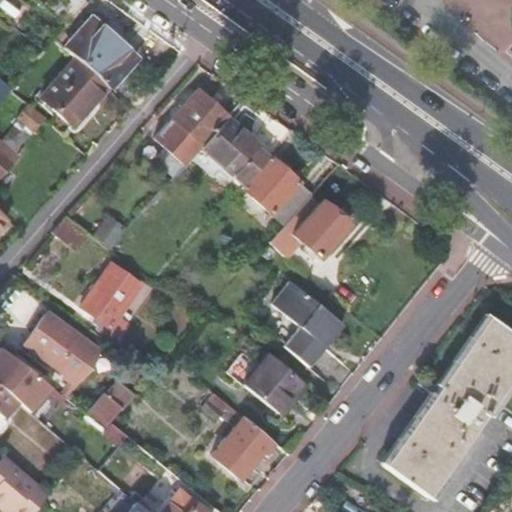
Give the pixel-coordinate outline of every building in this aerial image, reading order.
[(74,57),(39,97),(71,126),(107,85),(109,87),(135,57),(89,16),(62,46),(74,57)] [(154,138),(184,165),(200,147),(227,117),(196,90),(154,138)] [(42,117),(26,104),(16,116),(32,129),(42,117)] [(16,116),(0,135),(0,141),(13,152),(32,129),(16,116)] [(227,117),(200,147),(242,185),(266,159),(255,150),(259,145),(227,117)] [(13,152),(0,141),(0,175),(16,156),(13,152)] [(242,185),(240,188),(283,226),(309,196),(311,194),(268,157),(266,159),(242,185)] [(309,196),(283,226),(268,243),(277,251),(279,249),(286,255),(298,241),(319,259),(347,226),(320,202),(318,204),(309,196)] [(75,251),(89,234),(65,216),(52,231),(75,251)] [(105,220),(93,237),(109,249),(121,232),(105,220)] [(277,251),(268,243),(259,253),(268,260),(277,251)] [(110,265),(80,307),(121,337),(128,327),(117,318),(140,287),(110,265)] [(289,281),(270,305),(298,327),(282,346),(308,366),(343,325),(289,281)] [(45,313),(21,344),(72,381),(95,351),(89,346),(45,313)] [(511,333),(488,317),(382,465),(427,498),(511,377),(511,333)] [(298,396),(306,385),(267,353),(242,384),(278,412),(294,392),(298,396)] [(2,419),(17,403),(0,388),(0,433),(8,424),(2,419)] [(121,409),(109,398),(105,394),(90,410),(107,425),(121,409)] [(226,414),(231,409),(214,394),(209,400),(226,414)] [(252,465),(271,441),(242,418),(222,441),(252,465)] [(111,422),(105,429),(103,431),(88,420),(83,428),(99,439),(102,436),(107,440),(117,428),(111,422)] [(31,511),(47,494),(2,455),(0,457),(0,508),(2,506),(9,511),(31,511)] [(202,511),(178,492),(161,511),(202,511)]
